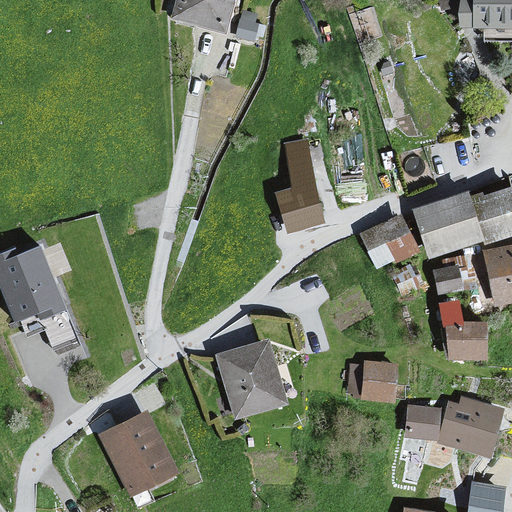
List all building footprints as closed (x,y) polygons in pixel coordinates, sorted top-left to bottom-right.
[(181,0),(177,16),(237,32),(246,0),(181,0)] [(511,0),(481,0),(482,0),(467,0),(467,29),(511,29),(511,0)] [(243,40),(259,44),(264,26),(247,22),(243,40)] [(318,188),(281,199),(291,234),(329,223),(318,188)] [(511,190),(421,220),(434,259),(511,233),(511,190)] [(409,221),(368,241),(383,272),(424,253),(409,221)] [(0,260),(0,275),(23,334),(77,313),(49,242),(0,260)] [(511,245),(489,250),(500,305),(511,302),(511,245)] [(495,322),(450,323),(451,362),(496,361),(495,322)] [(277,344),(224,359),(241,421),(294,406),(277,344)] [(362,355),(350,354),(349,389),(360,389),(362,355)] [(403,364),(370,363),(369,400),(402,401),(403,364)] [(456,399),(447,445),(502,456),(511,409),(456,399)] [(444,411),(412,409),(411,434),(443,436),(444,411)] [(153,415),(106,437),(134,494),(181,471),(153,415)] [(506,511),(509,491),(478,487),(474,511),(506,511)]
